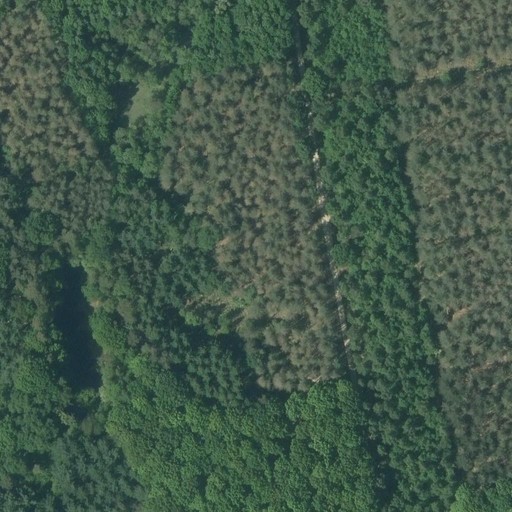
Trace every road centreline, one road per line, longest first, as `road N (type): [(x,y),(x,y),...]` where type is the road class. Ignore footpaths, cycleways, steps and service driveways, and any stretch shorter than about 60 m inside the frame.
road 1 (track): [(376,511),(293,0)]
road 2 (track): [(511,71),(311,104)]
